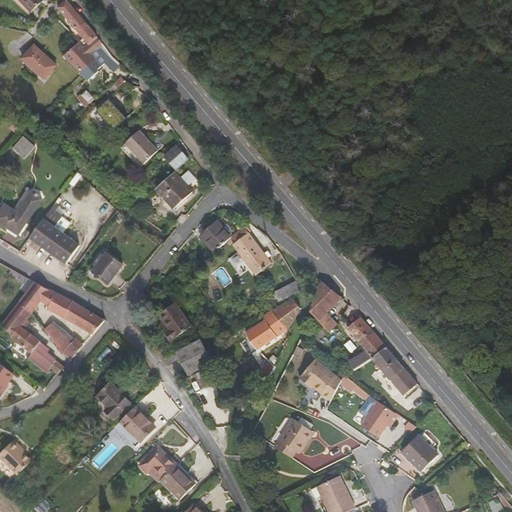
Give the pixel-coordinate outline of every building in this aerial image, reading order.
[(45,0),(44,0),(19,0),(31,13),(45,0)] [(83,38),(79,42),(79,43),(67,54),(90,80),(101,69),(99,67),(105,62),(114,72),(121,64),(113,56),(97,38),(67,0),(58,8),(58,9),(83,38)] [(57,65),(35,45),(22,59),(45,79),(57,65)] [(119,87),(125,81),(122,78),(115,83),(119,87)] [(86,105),(94,97),(88,90),(79,98),(86,105)] [(127,118),(110,100),(98,111),(115,129),(127,118)] [(144,163),(145,163),(158,150),(140,131),(126,143),(126,144),(144,163)] [(13,149),(21,155),(32,143),(23,137),(13,149)] [(177,147),(165,157),(177,171),(189,160),(177,147)] [(196,180),(189,171),(180,179),(187,187),(196,180)] [(180,179),(175,173),(157,189),(175,208),(192,193),(187,187),(180,179)] [(6,205),(0,213),(0,223),(18,235),(42,200),(31,193),(17,212),(6,205)] [(81,246),(55,227),(63,216),(52,208),(44,219),(30,238),(66,265),(81,246)] [(201,237),(215,253),(232,238),(223,228),(223,227),(218,222),(201,237)] [(234,236),(236,234),(228,224),(223,228),(232,238),(234,236)] [(273,263),(245,227),(236,234),(234,236),(238,242),(234,245),(256,275),(273,263)] [(230,258),(240,274),(249,268),(238,252),(230,258)] [(93,272),(109,284),(123,265),(108,253),(104,257),(102,255),(95,265),(97,267),(93,272)] [(9,275),(14,279),(18,273),(12,270),(9,275)] [(18,273),(14,279),(25,284),(28,279),(21,275),(18,273)] [(328,313),(342,299),(321,280),(315,299),(328,313)] [(279,291),(284,300),(302,290),(297,281),(279,291)] [(62,316),(93,335),(104,322),(106,320),(95,314),(73,302),(71,300),(62,296),(36,283),(18,305),(32,314),(41,302),(49,307),(48,309),(62,316)] [(300,311),(300,309),(293,298),(273,311),(262,316),(265,320),(246,332),(258,350),(287,331),(296,320),(300,311)] [(320,322),(328,313),(315,299),(311,312),(320,322)] [(166,333),(172,341),(192,327),(176,303),(159,315),(170,330),(166,333)] [(12,338),(32,353),(41,342),(22,328),(32,315),(32,314),(18,305),(2,326),(13,336),(12,338)] [(338,325),(328,313),(320,322),(329,332),(330,333),(338,325)] [(404,396),(418,384),(407,371),(390,351),(362,319),(361,317),(348,328),(366,350),(350,361),(349,360),(346,356),(341,359),(346,367),(348,366),(349,368),(351,367),(352,367),(354,371),(373,359),(404,396)] [(52,324),(45,329),(46,331),(62,352),(63,353),(71,345),(61,332),(52,324)] [(71,345),(63,353),(63,354),(71,360),(74,356),(84,345),(76,339),(71,345)] [(180,359),(189,376),(214,364),(200,339),(164,359),(168,365),(180,359)] [(28,359),(45,372),(47,374),(52,368),(57,361),(48,353),(51,350),(41,342),(32,353),(28,359)] [(298,347),(293,356),(299,359),(304,350),(298,347)] [(313,387),(331,403),(340,382),(315,360),(300,379),(307,386),(309,384),(313,387)] [(57,361),(52,368),(58,374),(62,369),(65,367),(57,361)] [(0,396),(15,375),(0,364),(0,396)] [(47,374),(45,372),(41,378),(49,385),(58,374),(52,368),(47,374)] [(351,389),(354,385),(343,376),(341,381),(351,389)] [(131,403),(111,382),(97,396),(109,408),(106,411),(114,420),(131,403)] [(363,391),(354,385),(351,389),(360,395),(363,391)] [(358,411),(367,417),(377,402),(369,396),(358,411)] [(393,413),(377,402),(367,417),(360,426),(377,439),(386,426),(395,414),(393,413)] [(156,427),(136,407),(115,428),(136,447),(156,427)] [(396,414),(395,414),(386,426),(389,428),(398,416),(396,414)] [(301,453),(312,438),(309,436),(311,431),(294,419),(275,447),(292,459),(298,451),(301,453)] [(419,436),(403,452),(422,471),(438,456),(419,436)] [(0,454),(0,455),(18,474),(32,460),(24,452),(20,448),(21,446),(15,440),(0,454)] [(149,472),(160,482),(161,481),(177,465),(180,462),(174,455),(170,458),(159,448),(140,466),(148,474),(149,472)] [(196,484),(177,465),(161,481),(181,500),(196,484)] [(316,499),(322,496),(329,511),(349,511),(356,509),(341,476),(318,487),(312,490),(316,499)] [(413,501),(418,511),(446,511),(435,490),(413,501)]
